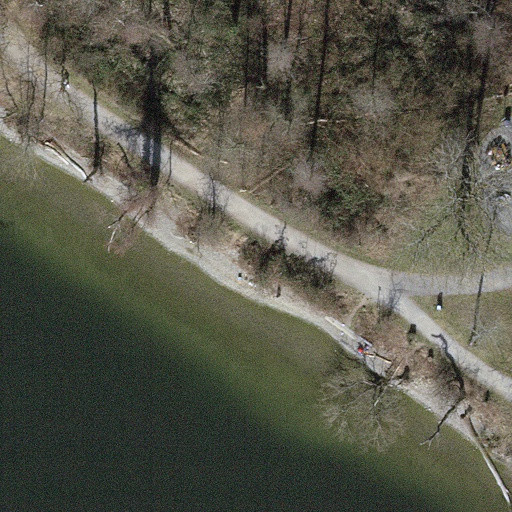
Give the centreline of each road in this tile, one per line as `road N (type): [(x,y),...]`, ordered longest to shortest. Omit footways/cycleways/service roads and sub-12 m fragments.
road 1 (track): [(511,383),(129,143),(0,45)]
road 2 (track): [(511,276),(357,284)]
